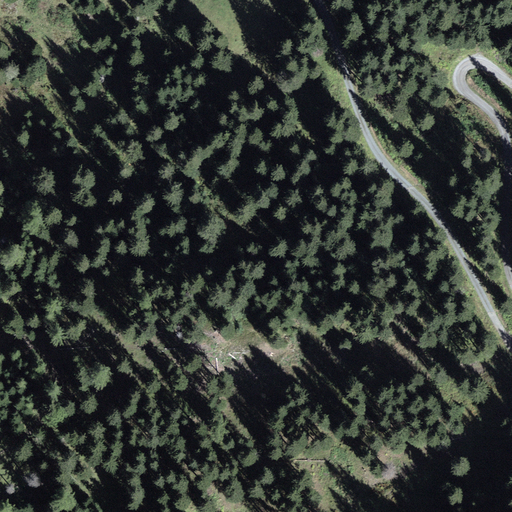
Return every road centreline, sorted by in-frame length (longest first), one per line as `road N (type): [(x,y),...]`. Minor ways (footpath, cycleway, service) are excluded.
road 1 (track): [(511,346),(440,215),(381,162),(316,0)]
road 2 (track): [(511,82),(484,62),(461,64),(458,76),(462,90),(501,122),(511,278)]
